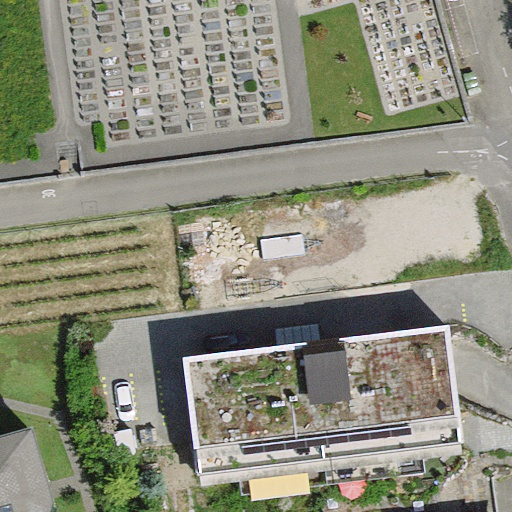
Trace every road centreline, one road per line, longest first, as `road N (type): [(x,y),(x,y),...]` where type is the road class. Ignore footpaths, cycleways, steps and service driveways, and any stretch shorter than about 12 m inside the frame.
road 1 (residential): [(0,218),(511,148)]
road 2 (residential): [(511,116),(479,0)]
